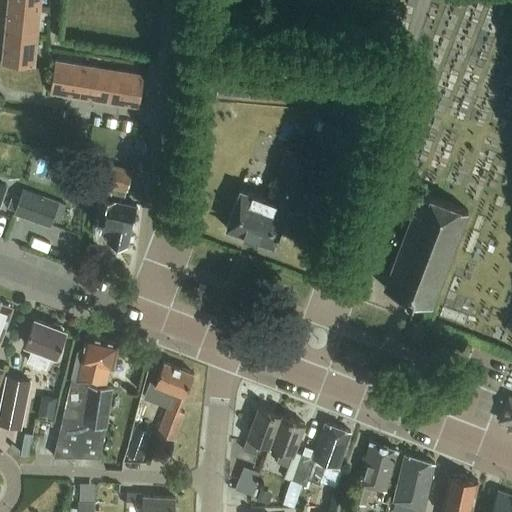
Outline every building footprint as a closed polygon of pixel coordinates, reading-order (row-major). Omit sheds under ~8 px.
[(7,3),(4,33),(37,36),(40,7),(7,3)] [(4,33),(1,62),(34,66),(37,36),(4,33)] [(55,59),(49,92),(79,97),(84,64),(55,59)] [(84,64),(79,97),(109,102),(114,69),(84,64)] [(114,69),(109,102),(139,106),(144,74),(114,69)] [(60,109),(59,116),(67,118),(68,110),(60,109)] [(108,117),(107,126),(116,127),(117,118),(108,117)] [(122,119),(120,130),(131,132),(133,121),(122,119)] [(350,130),(324,120),(317,139),(343,149),(350,130)] [(295,210),(315,157),(287,147),(268,200),(240,189),(226,227),(273,245),(287,207),(295,210)] [(86,180),(82,206),(97,209),(100,209),(97,222),(102,224),(100,232),(109,233),(108,239),(127,243),(132,223),(136,224),(140,204),(124,200),(126,189),(127,189),(132,169),(97,161),(93,181),(86,180)] [(59,202),(23,189),(15,211),(50,224),(59,202)] [(433,305),(469,210),(419,191),(403,233),(395,230),(391,240),(400,243),(383,286),(433,305)] [(0,339),(12,307),(0,302),(0,301),(1,299),(0,299),(0,339)] [(34,318),(25,343),(34,347),(29,361),(45,367),(50,353),(56,355),(65,330),(62,329),(63,327),(53,323),(52,325),(34,318)] [(113,370),(119,343),(87,336),(83,351),(78,351),(53,455),(101,457),(112,386),(105,385),(109,368),(113,370)] [(186,394),(194,371),(164,360),(155,384),(174,391),(158,433),(174,439),(185,410),(178,408),(184,394),(186,394)] [(0,423),(21,428),(30,380),(6,375),(0,404),(0,423)] [(53,418),(57,397),(42,394),(38,415),(53,418)] [(511,423),(511,397),(510,397),(501,419),(511,423)] [(259,405),(243,449),(256,454),(260,442),(271,446),(282,414),(259,405)] [(282,414),(271,446),(281,450),(277,462),(289,466),(294,451),(305,422),(282,414)] [(338,466),(350,431),(327,422),(315,458),(303,453),(303,454),(293,481),(306,485),(308,479),(321,484),(328,462),(338,466)] [(133,438),(127,454),(142,459),(147,445),(146,444),(151,430),(137,425),(133,438)] [(371,441),(352,501),(365,504),(371,484),(386,489),(398,449),(371,441)] [(289,466),(285,478),(293,481),(303,454),(294,451),(289,466)] [(425,509),(435,463),(406,454),(396,500),(425,509)] [(471,511),(478,479),(449,473),(440,511),(471,511)] [(255,483),(240,477),(236,489),(251,494),(255,483)] [(260,488),(257,498),(269,503),(272,493),(260,488)] [(485,504),(482,511),(511,511),(511,497),(511,494),(498,489),(492,507),(485,504)] [(174,511),(176,497),(143,495),(143,493),(127,492),(127,503),(143,504),(142,511),(174,511)] [(287,492),(283,503),(294,506),(297,496),(287,492)] [(79,501),(79,511),(94,511),(95,501),(79,501)]
